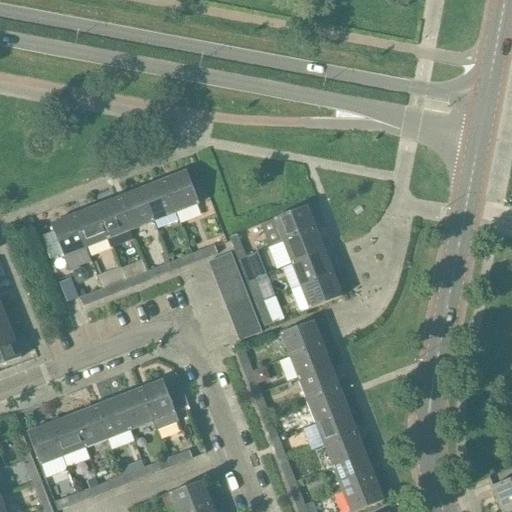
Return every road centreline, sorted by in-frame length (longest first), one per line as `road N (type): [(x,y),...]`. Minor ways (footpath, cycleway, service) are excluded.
road 1 (residential): [(486,99),(0,9)]
road 2 (residential): [(0,38),(481,126)]
road 3 (residential): [(443,511),(427,454),(429,401),(481,126)]
road 4 (residential): [(259,511),(200,353),(184,336),(160,333),(0,395)]
